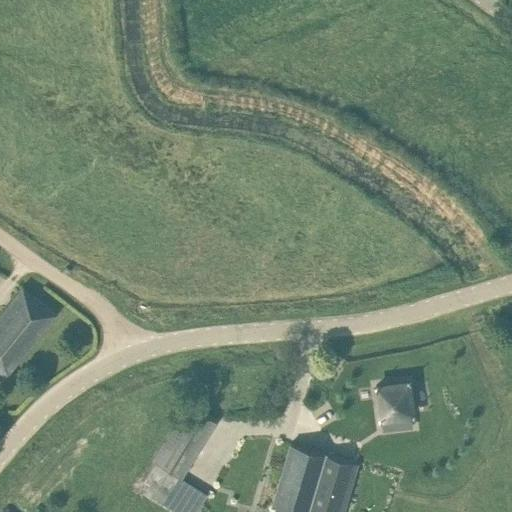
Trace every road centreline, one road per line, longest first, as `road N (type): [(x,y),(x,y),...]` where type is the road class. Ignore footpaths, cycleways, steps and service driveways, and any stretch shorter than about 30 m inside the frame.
road 1 (unclassified): [(0,461),(36,415),(109,361),(196,340),(408,316),(511,286)]
road 2 (track): [(0,241),(150,348)]
